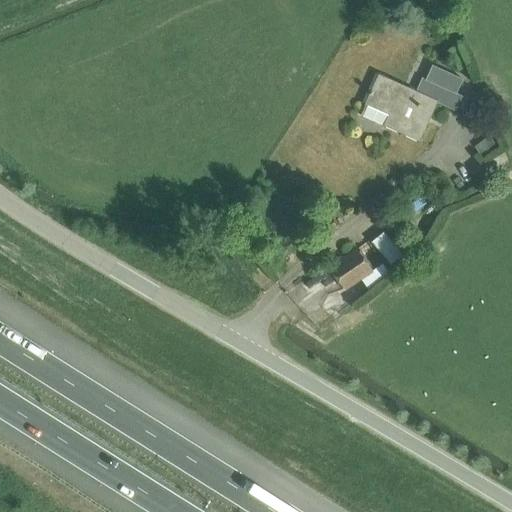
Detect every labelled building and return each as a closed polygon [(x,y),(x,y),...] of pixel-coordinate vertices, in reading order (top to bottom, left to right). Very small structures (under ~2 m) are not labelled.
[(450,53),(458,72),(469,67),(460,48),(450,53)] [(455,111),(462,98),(456,95),(463,80),(431,66),(425,81),(421,79),(415,92),(378,75),(360,116),(420,143),(437,103),(455,111)] [(488,137),(473,148),(482,159),(496,147),(488,137)] [(371,244),(389,266),(401,257),(383,234),(371,244)] [(357,249),(329,269),(345,292),(373,272),(357,249)]
